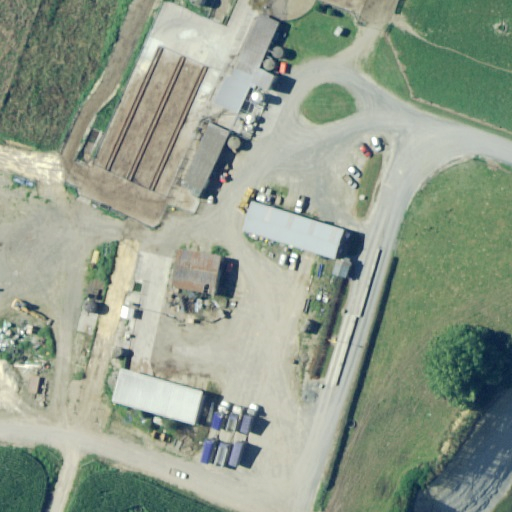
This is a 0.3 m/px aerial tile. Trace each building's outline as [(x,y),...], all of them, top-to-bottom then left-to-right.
[(241,114),(257,76),(237,67),(232,80),(226,77),(215,104),(241,114)] [(232,132),(211,122),(185,180),(201,201),(232,132)] [(350,228),(254,201),(245,233),(341,260),(350,228)] [(226,256),(180,247),(173,287),(218,296),(226,256)] [(355,264),(341,259),(336,274),(350,279),(355,264)] [(206,395),(123,371),(115,400),(198,424),(206,395)]
